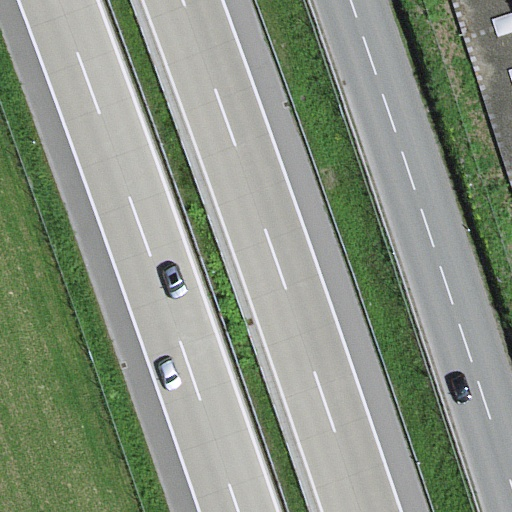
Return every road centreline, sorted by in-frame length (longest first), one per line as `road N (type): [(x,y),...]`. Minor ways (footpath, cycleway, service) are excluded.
road 1 (motorway): [(55,0),(236,511)]
road 2 (motorway): [(363,511),(184,0)]
road 3 (primary): [(349,0),(511,487)]
